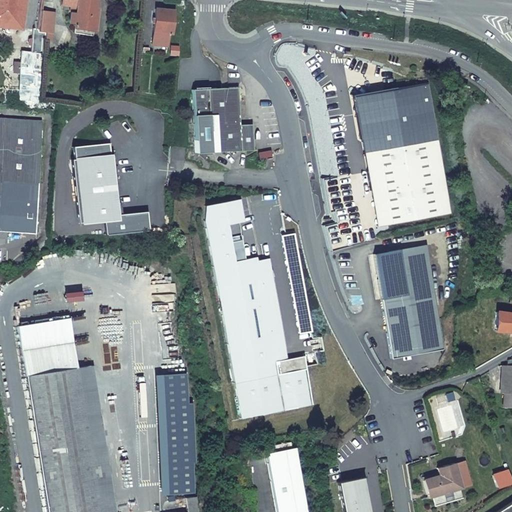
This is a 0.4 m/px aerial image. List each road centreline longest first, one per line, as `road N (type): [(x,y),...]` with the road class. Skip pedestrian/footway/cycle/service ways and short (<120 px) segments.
road 1 (unknown): [(138,511),(133,322),(114,293),(70,280),(23,290),(2,313),(25,509)]
road 2 (residential): [(239,51),(282,97),(322,278),(397,432)]
road 3 (unknown): [(216,39),(188,87),(165,107),(104,102),(75,114),(61,157),(59,228)]
road 4 (residential): [(239,51),(288,30),(414,47),(459,61),(511,102)]
